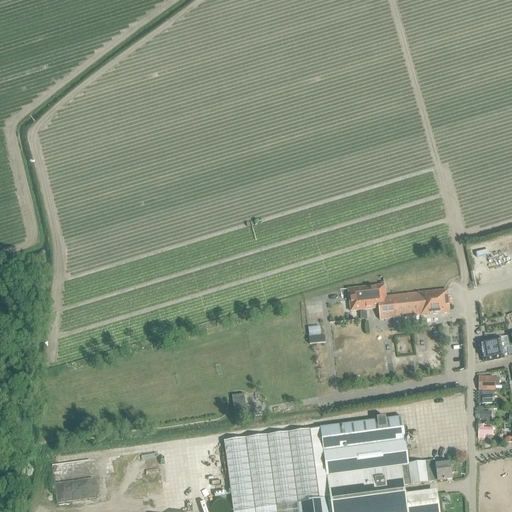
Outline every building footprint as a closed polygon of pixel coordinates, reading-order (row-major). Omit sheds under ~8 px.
[(349,312),(378,309),(380,320),(420,316),(420,317),(450,314),(447,291),(418,294),(386,297),(384,285),(347,289),(349,312)] [(309,338),(308,338),(309,345),(325,343),(325,336),(321,336),(309,338)] [(497,338),(482,342),(483,347),(486,363),(498,361),(505,359),(504,355),(503,350),(506,349),(505,348),(511,346),(511,342),(511,336),(501,338),(497,338)] [(480,378),(479,391),(492,391),(493,391),(493,390),(502,390),(502,386),(499,386),(499,378),(495,378),(480,378)] [(482,404),(492,404),(492,391),(479,391),(478,404),(482,404)] [(232,395),(234,410),(246,407),(244,393),(232,395)] [(246,407),(234,410),(235,414),(234,414),(235,420),(248,418),(246,407)] [(483,412),(484,408),(479,408),(478,424),(480,424),(480,420),(483,420),(483,422),(491,422),(491,412),(483,412)] [(320,430),(224,443),(233,511),(439,511),(437,496),(406,500),(404,486),(437,482),(452,480),(452,474),(453,473),(454,471),(454,470),(453,468),(451,468),(450,463),(436,465),(435,461),(408,464),(402,418),(320,428),(320,430)] [(493,435),(493,428),(483,428),(483,423),(481,423),(481,425),(478,425),(478,439),(484,439),(484,435),(493,435)]
